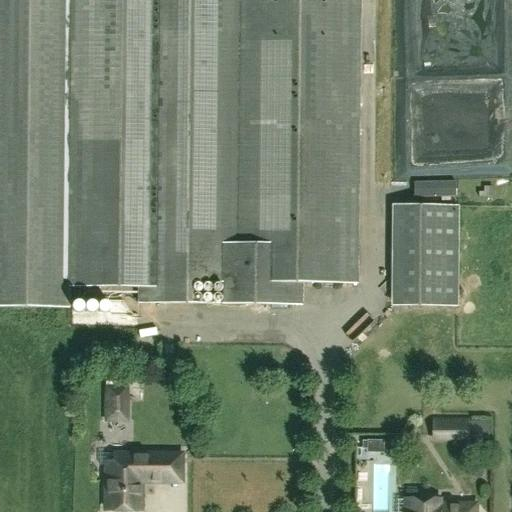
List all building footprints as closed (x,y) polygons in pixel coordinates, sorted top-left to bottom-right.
[(357,281),(359,0),(0,0),(0,308),(67,309),(68,284),(138,284),(138,304),(302,306),(302,280),(357,281)] [(437,111),(437,88),(511,86),(511,0),(445,0),(446,13),(421,13),(422,112),(437,111)] [(420,159),(420,169),(440,169),(440,160),(420,159)] [(457,184),(415,185),(416,200),(457,199),(457,184)] [(457,307),(457,208),(395,208),(395,307),(457,307)] [(128,392),(105,392),(105,417),(128,417),(128,392)] [(469,419),(431,418),(431,441),(469,442),(469,419)] [(383,454),(383,442),(366,442),(367,454),(383,454)] [(185,456),(171,455),(112,455),(112,459),(106,461),(106,497),(109,497),(108,511),(122,511),(121,511),(136,511),(137,511),(141,511),(141,483),(185,482),(185,456)] [(478,511),(479,505),(439,505),(439,501),(407,500),(406,511),(478,511)]
